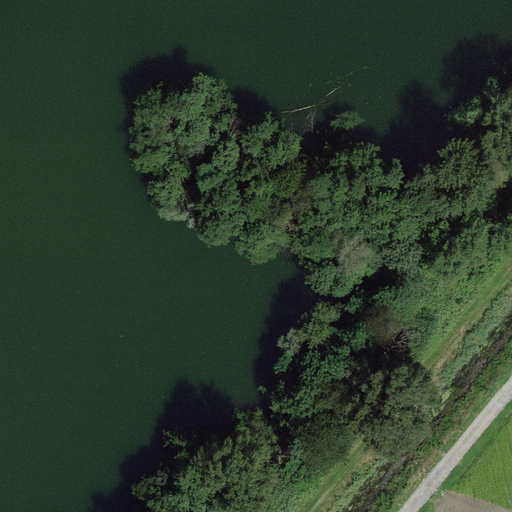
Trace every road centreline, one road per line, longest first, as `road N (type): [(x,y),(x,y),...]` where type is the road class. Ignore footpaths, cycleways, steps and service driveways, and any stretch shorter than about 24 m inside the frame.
road 1 (track): [(325,511),(511,288)]
road 2 (track): [(403,511),(511,383)]
